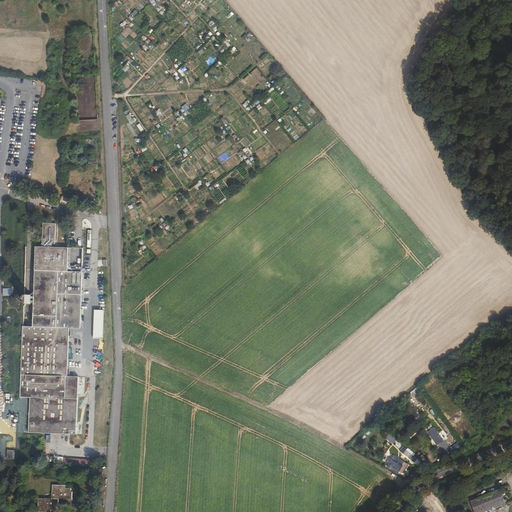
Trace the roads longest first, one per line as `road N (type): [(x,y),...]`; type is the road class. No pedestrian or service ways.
road 1 (unclassified): [(112,511),(119,286),(102,0)]
road 2 (track): [(277,413),(432,308),(462,265),(459,232),(410,102),(409,75)]
road 3 (track): [(119,346),(277,413),(398,478)]
road 4 (track): [(110,99),(230,89),(280,153)]
road 5 (track): [(123,97),(185,186),(134,228)]
road 6 (tertiary): [(395,511),(424,481),(511,442)]
road 7 (track): [(123,97),(210,5)]
